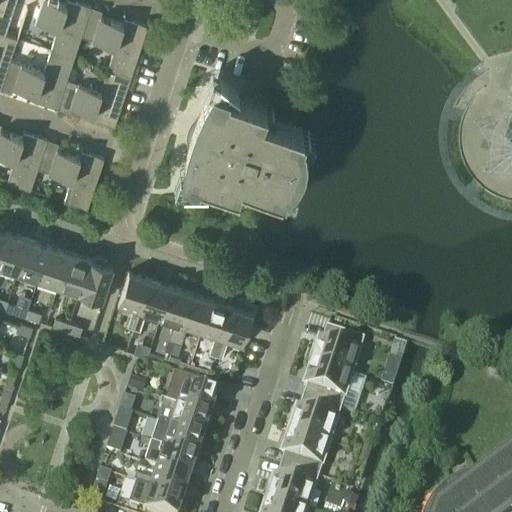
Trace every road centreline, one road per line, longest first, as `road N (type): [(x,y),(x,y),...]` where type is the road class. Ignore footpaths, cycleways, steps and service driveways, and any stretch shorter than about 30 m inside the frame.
road 1 (residential): [(222,511),(289,310)]
road 2 (residential): [(144,153),(0,105)]
road 3 (residential): [(144,153),(189,24)]
